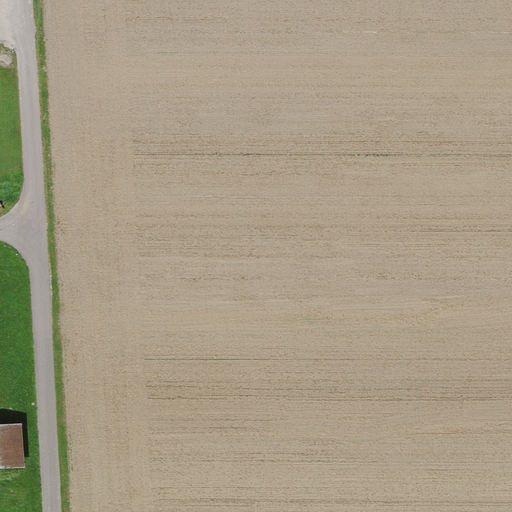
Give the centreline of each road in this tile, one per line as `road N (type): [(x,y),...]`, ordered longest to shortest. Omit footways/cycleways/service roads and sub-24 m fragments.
road 1 (unclassified): [(55,511),(39,234),(0,232)]
road 2 (track): [(26,0),(39,234)]
